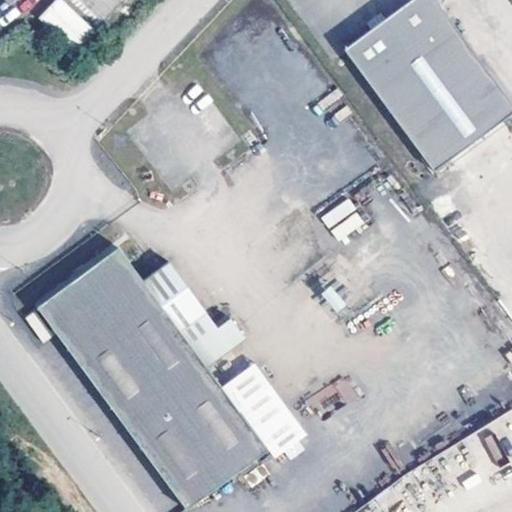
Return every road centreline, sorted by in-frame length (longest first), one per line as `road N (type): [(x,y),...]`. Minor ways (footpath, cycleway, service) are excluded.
road 1 (unclassified): [(143,511),(0,323)]
road 2 (unclassified): [(197,0),(60,136)]
road 3 (unclassified): [(0,244),(40,234),(58,218),(72,166),(60,136)]
